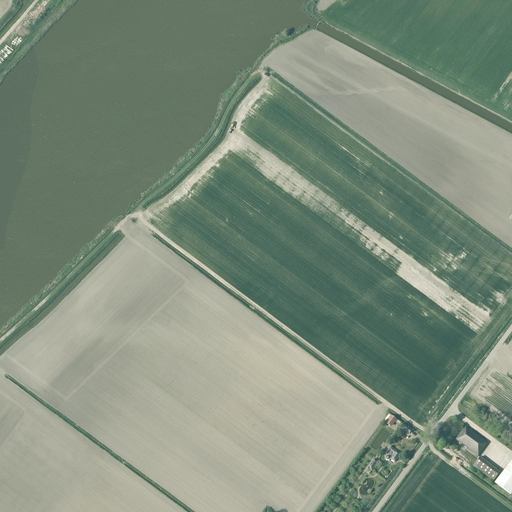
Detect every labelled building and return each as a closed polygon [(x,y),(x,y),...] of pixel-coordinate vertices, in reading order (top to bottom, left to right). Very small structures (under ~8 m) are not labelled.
[(385,423),(391,427),(394,422),(395,423),(397,421),(390,415),(385,423)] [(412,431),(405,426),(403,425),(400,428),(409,434),(412,431)] [(484,447),(487,443),(465,427),(456,440),(478,456),(485,448),(484,447)] [(390,459),(395,463),(401,455),(396,452),(389,447),(387,450),(391,453),(389,456),(389,455),(387,456),(385,457),(386,460),(387,461),(389,460),(390,459)] [(472,469),(492,484),(503,469),(483,454),(472,469)] [(372,471),(378,462),(374,459),(368,468),(372,471)] [(511,493),(511,459),(495,483),(511,495),(511,493)]
